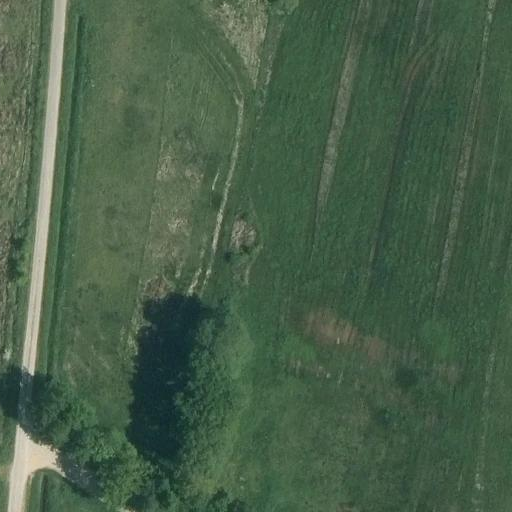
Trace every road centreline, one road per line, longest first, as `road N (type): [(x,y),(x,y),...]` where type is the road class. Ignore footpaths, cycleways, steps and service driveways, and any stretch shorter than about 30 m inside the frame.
road 1 (track): [(16,511),(58,0)]
road 2 (track): [(22,443),(135,511)]
